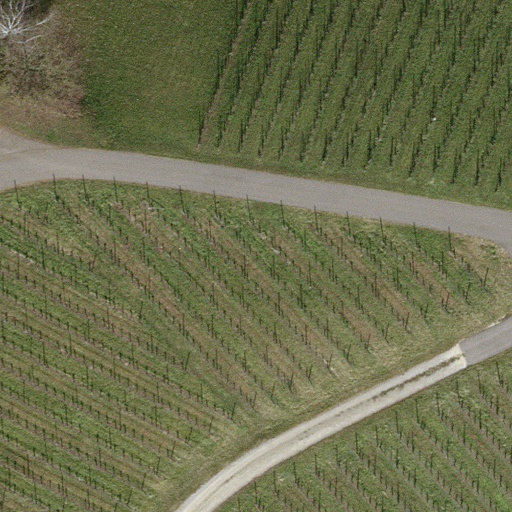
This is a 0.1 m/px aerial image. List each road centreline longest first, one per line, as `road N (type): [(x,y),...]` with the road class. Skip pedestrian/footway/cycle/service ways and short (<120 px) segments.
road 1 (track): [(511,228),(167,170),(63,161),(0,175)]
road 2 (track): [(511,330),(262,459),(196,511)]
